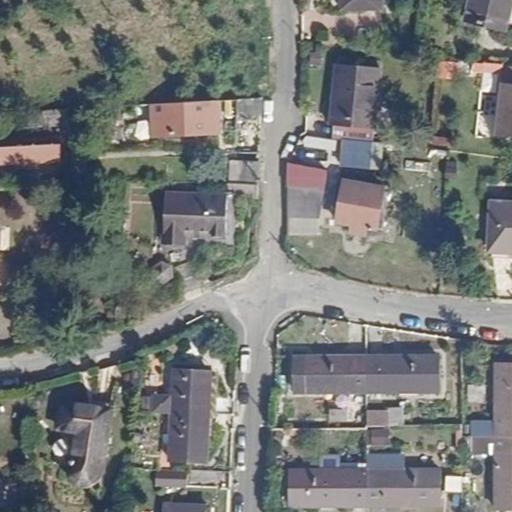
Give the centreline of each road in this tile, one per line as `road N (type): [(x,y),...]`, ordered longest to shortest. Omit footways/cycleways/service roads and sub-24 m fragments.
road 1 (residential): [(274,297),(278,0)]
road 2 (residential): [(0,370),(70,361),(215,301),(274,297)]
road 3 (residential): [(274,297),(312,292),(511,320)]
road 4 (residential): [(252,511),(259,318),(274,297)]
